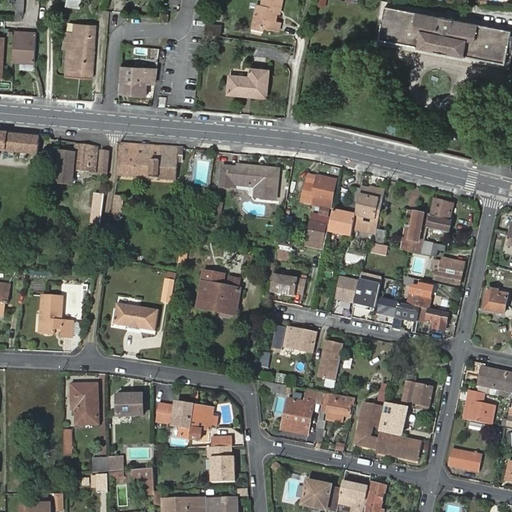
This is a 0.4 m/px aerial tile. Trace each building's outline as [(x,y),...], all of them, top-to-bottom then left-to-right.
[(16,0),(16,9),(24,10),(25,3),(25,0),(16,0)] [(257,8),(253,23),(263,25),(263,28),(279,31),(281,23),(276,21),(277,13),(279,6),(282,7),(282,0),(262,0),(261,5),(260,9),(257,8)] [(387,6),(380,38),(506,64),(511,32),(511,31),(456,20),(456,19),(441,16),(441,17),(387,6)] [(24,10),(16,9),(15,20),(21,20),(24,13),(24,10)] [(162,13),(161,21),(168,22),(169,14),(162,13)] [(68,49),(66,76),(80,77),(92,78),(96,26),(75,24),(74,33),(67,32),(65,32),(64,49),(68,49)] [(207,24),(206,34),(216,35),(220,36),(222,26),(207,24)] [(15,31),(13,61),(20,62),(20,64),(25,64),(25,62),(34,63),(36,32),(15,31)] [(148,84),(155,84),(158,69),(122,67),(120,94),(148,97),(148,84)] [(231,75),(229,93),(267,97),(270,71),(251,68),(250,77),(231,75)] [(0,149),(38,154),(40,137),(0,132),(0,149)] [(178,149),(179,147),(122,143),(118,175),(176,180),(178,154),(182,154),(183,149),(178,149)] [(95,172),(98,151),(99,147),(77,144),(75,154),(74,170),(95,172)] [(110,160),(111,153),(101,152),(100,158),(110,160)] [(74,170),(75,154),(60,153),(56,183),(72,184),(74,170)] [(108,174),(110,160),(100,158),(98,173),(108,174)] [(280,168),(239,164),(239,166),(224,165),(222,186),(237,187),(237,183),(238,179),(240,179),(244,176),(251,177),(250,185),(257,185),(262,186),(261,196),(278,198),(280,168)] [(319,176),(310,174),(307,184),(317,186),(319,176)] [(238,179),(237,183),(250,185),(251,177),(244,176),(240,179),(238,179)] [(307,184),(303,202),(322,206),(331,208),(338,180),(319,176),(317,186),(307,184)] [(377,230),(387,190),(363,185),(356,215),(353,230),(353,232),(361,233),(364,220),(365,220),(371,221),(372,221),(371,226),(368,226),(366,234),(376,237),(377,230)] [(354,188),(349,209),(356,210),(360,189),(354,188)] [(102,213),(103,194),(95,193),(93,212),(102,213)] [(116,197),(114,211),(122,212),(124,198),(116,197)] [(454,205),(436,200),(429,227),(449,232),(452,223),(449,222),(454,205)] [(210,231),(218,232),(222,206),(214,204),(210,231)] [(331,208),(322,206),(320,215),(329,217),(331,208)] [(353,230),(356,215),(334,210),(330,231),(352,236),(353,232),(353,230)] [(421,254),(430,217),(408,211),(402,239),(408,241),(406,251),(421,254)] [(320,215),(313,214),(311,222),(327,226),(329,217),(320,215)] [(364,220),(361,233),(366,234),(368,226),(371,226),(372,221),(371,221),(370,226),(364,225),(365,220),(364,220)] [(309,230),(325,233),(327,226),(311,222),(309,230)] [(324,249),(328,234),(325,233),(309,230),(306,245),(324,249)] [(387,232),(377,230),(376,237),(374,244),(383,246),(387,232)] [(399,249),(406,251),(408,241),(402,239),(399,249)] [(431,256),(434,243),(426,241),(423,254),(431,256)] [(293,245),(280,242),(279,249),(291,252),(293,245)] [(383,246),(374,244),(372,251),(384,253),(386,246),(383,246)] [(291,252),(279,249),(278,255),(277,260),(290,262),(291,252)] [(465,263),(443,258),(440,272),(437,272),(435,279),(460,285),(465,263)] [(267,281),(273,282),(274,275),(276,265),(270,264),(267,281)] [(204,271),(197,308),(214,311),(215,310),(237,315),(242,291),(223,287),(225,276),(204,271)] [(366,275),(362,274),(354,306),(364,309),(364,305),(376,307),(383,279),(366,275)] [(298,280),(298,279),(274,275),(273,282),(271,291),(296,295),(296,292),(304,294),(307,282),(298,280)] [(405,276),(403,283),(410,285),(412,278),(405,276)] [(175,281),(166,279),(162,301),(171,302),(175,281)] [(341,282),(338,299),(353,302),(357,282),(355,281),(354,285),(341,282)] [(0,311),(5,312),(6,304),(8,304),(11,286),(0,283),(0,311)] [(422,308),(428,309),(433,290),(413,285),(408,305),(422,308)] [(489,289),(485,310),(505,314),(508,296),(499,294),(499,291),(489,289)] [(42,296),(40,333),(55,334),(56,330),(62,331),(61,337),(73,337),(74,322),(62,321),(64,298),(42,296)] [(399,302),(380,298),(376,313),(395,318),(399,302)] [(418,326),(422,308),(408,305),(399,302),(395,318),(392,329),(399,330),(401,323),(412,325),(418,326)] [(159,310),(117,303),(113,324),(129,327),(129,328),(139,330),(139,329),(155,331),(159,310)] [(446,332),(450,314),(428,309),(422,308),(418,326),(422,327),(425,313),(429,314),(428,319),(434,320),(432,328),(446,332)] [(279,313),(268,311),(266,317),(278,319),(279,313)] [(416,334),(424,335),(426,328),(422,327),(418,326),(416,334)] [(286,327),(282,346),(312,353),(317,334),(286,327)] [(345,344),(327,340),(320,377),(337,380),(345,344)] [(407,346),(398,344),(395,360),(403,362),(407,346)] [(270,353),(260,351),(258,366),(267,368),(270,353)] [(344,359),(344,368),(351,369),(352,359),(344,359)] [(403,362),(395,360),(393,368),(401,370),(403,362)] [(511,392),(511,389),(511,372),(480,366),(476,385),(511,392)] [(409,375),(408,382),(416,384),(417,377),(409,375)] [(288,386),(260,381),(260,391),(286,395),(288,386)] [(418,410),(428,412),(433,388),(416,384),(408,382),(402,404),(412,406),(413,404),(419,406),(418,410)] [(72,384),(72,409),(76,409),(76,424),(99,424),(98,384),(72,384)] [(386,402),(388,392),(382,391),(380,401),(386,402)] [(486,394),(471,391),(469,400),(484,403),(486,394)] [(290,399),(282,429),(308,435),(316,402),(318,394),(308,392),(306,402),(301,401),(290,399)] [(118,394),(119,416),(144,416),(144,393),(118,394)] [(356,405),(357,399),(334,395),(325,393),(325,395),(324,398),(323,403),(321,411),(329,413),(344,416),(350,417),(352,405),(356,405)] [(325,395),(318,394),(316,402),(323,403),(324,398),(325,395)] [(469,400),(465,420),(471,421),(484,423),(492,425),(496,406),(484,403),(469,400)] [(276,401),(273,414),(281,416),(284,403),(276,401)] [(380,431),(385,407),(365,402),(356,444),(377,449),(381,432),(380,431)] [(192,428),(195,406),(176,403),(174,414),(167,413),(168,405),(160,404),(158,422),(192,428)] [(409,408),(386,403),(385,407),(380,431),(381,432),(403,437),(409,408)] [(174,414),(176,406),(168,405),(167,413),(174,414)] [(215,410),(195,406),(192,428),(190,438),(201,440),(203,430),(211,432),(212,427),(212,426),(214,415),(214,413),(215,410)] [(329,413),(321,411),(320,419),(327,421),(327,419),(329,413)] [(219,414),(214,413),(214,415),(212,426),(212,427),(217,428),(219,426),(221,417),(219,414)] [(344,416),(329,413),(327,419),(343,423),(344,416)] [(484,423),(471,421),(470,429),(482,431),(484,423)] [(318,428),(315,442),(323,443),(325,430),(318,428)] [(403,437),(381,432),(377,449),(376,452),(398,457),(403,437)] [(213,447),(231,447),(231,437),(212,438),(213,447)] [(423,441),(403,437),(398,457),(418,461),(423,441)] [(231,447),(208,447),(209,457),(211,457),(212,482),(236,481),(235,457),(233,457),(232,446),(231,447)] [(453,449),(450,466),(480,473),(484,456),(453,449)] [(124,458),(110,459),(110,471),(124,470),(124,458)] [(110,471),(110,459),(95,459),(95,472),(110,471)] [(155,484),(155,468),(134,470),(135,484),(147,484),(155,484)] [(124,470),(110,471),(110,479),(124,477),(124,470)] [(96,474),(97,492),(108,492),(107,474),(96,474)] [(294,496),(298,481),(291,479),(286,494),(294,496)] [(308,481),(303,505),(328,511),(328,510),(333,486),(308,481)] [(363,511),(369,487),(344,482),(340,502),(353,505),(351,511),(363,511)] [(155,484),(147,484),(148,493),(156,492),(156,491),(155,484)] [(372,486),(367,504),(369,505),(367,511),(383,511),(384,510),(381,509),(386,486),(375,484),(375,487),(372,486)] [(333,486),(328,510),(337,511),(340,502),(342,488),(333,486)] [(65,493),(57,493),(56,510),(65,510),(65,493)] [(238,511),(237,497),(213,499),(214,511),(238,511)] [(214,511),(213,499),(205,500),(205,511),(214,511)] [(205,511),(205,500),(164,501),(164,511),(205,511)]
